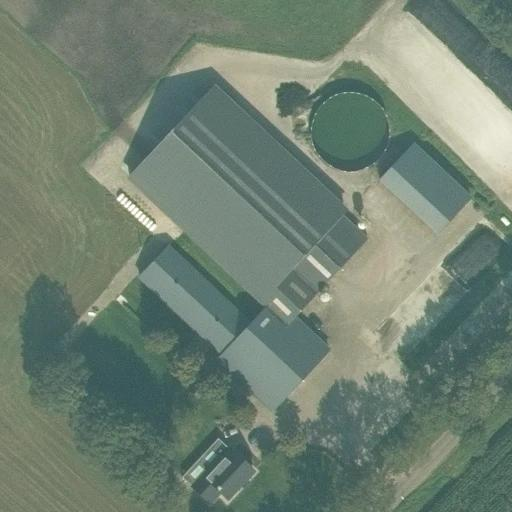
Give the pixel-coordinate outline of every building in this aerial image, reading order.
[(211,89),(128,177),(265,305),(272,298),(293,318),(367,240),(341,216),(344,213),(211,89)] [(366,136),(379,136),(379,97),(337,97),(337,154),(367,153),(366,136)] [(435,234),(470,196),(411,140),(375,177),(435,234)] [(167,248),(139,278),(221,355),(217,360),(257,397),(272,410),(328,351),(293,318),(272,298),(265,305),(267,307),(250,325),(167,248)] [(180,477),(194,490),(208,504),(219,493),(226,500),(252,472),(217,438),(180,477)]
